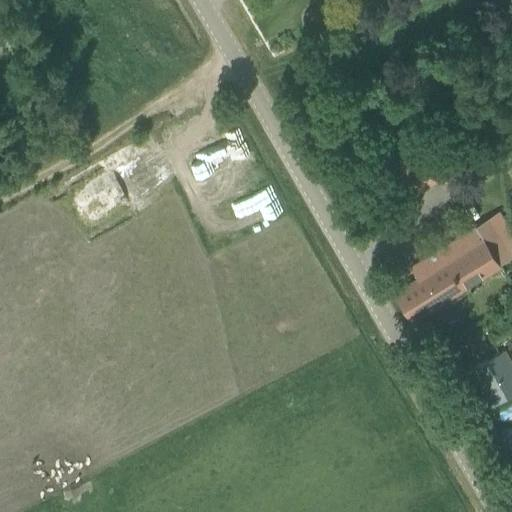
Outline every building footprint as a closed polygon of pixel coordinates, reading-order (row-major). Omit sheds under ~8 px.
[(397,125),(391,107),(378,112),(384,130),(397,125)] [(226,135),(239,170),(255,164),(242,129),(226,135)] [(443,175),(424,145),(391,166),(410,196),(443,175)] [(202,198),(219,239),(254,224),(265,252),(281,245),(286,257),(300,251),(265,171),(202,198)] [(411,282),(394,293),(411,320),(428,310),(511,256),(511,230),(500,212),(496,214),(412,267),(419,277),(411,282)] [(496,346),(511,335),(511,325),(507,317),(485,329),(496,346)] [(511,365),(503,350),(469,369),(490,405),(511,392),(511,365)]
